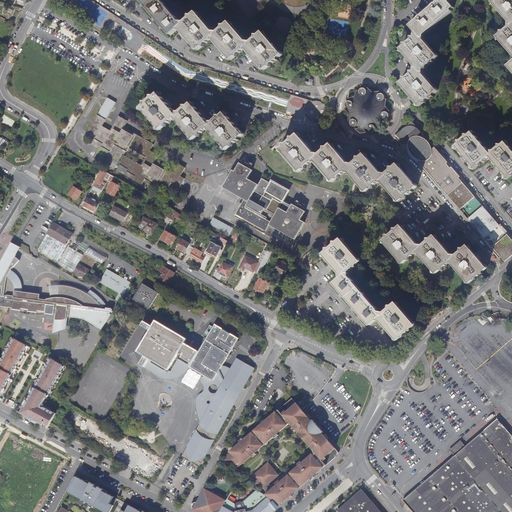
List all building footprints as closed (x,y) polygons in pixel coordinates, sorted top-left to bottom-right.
[(140,0),(142,2),(144,3),(145,4),(154,16),(155,17),(156,18),(162,24),(163,26),(164,27),(171,35),(180,28),(183,25),(161,0),(140,0)] [(423,39),(425,40),(425,35),(453,11),(452,10),(454,8),(450,3),(447,0),(442,0),(412,26),(417,32),(423,39)] [(511,24),(511,0),(496,0),(494,3),(511,24)] [(216,35),(197,13),(193,16),(191,16),(190,18),(185,23),(183,22),(183,25),(180,28),(187,36),(189,39),(191,42),(199,50),(202,47),(205,48),(205,45),(210,41),(212,41),(213,38),(220,46),(222,49),(225,52),(232,60),(235,57),(238,57),(238,55),(243,50),(246,51),(246,48),(253,56),(255,58),(265,70),(268,67),(271,67),(271,64),(276,60),(279,61),(279,58),(282,55),(263,33),(260,36),(257,36),(257,38),(252,42),(249,42),(249,45),(230,23),(227,26),(224,25),(224,28),(219,33),(216,32),(216,35)] [(511,24),(510,25),(510,27),(505,31),(502,31),(502,34),(499,37),(511,52),(511,64),(509,67),(511,69),(511,24)] [(423,39),(417,32),(415,38),(413,38),(412,40),(410,43),(408,44),(406,44),(406,46),(402,49),(416,66),(416,67),(415,72),(412,71),(412,74),(407,78),(405,78),(405,80),(401,83),(412,96),(420,106),(424,103),(427,103),(426,101),(432,96),(434,96),(434,94),(438,91),(424,75),(424,71),(424,69),(427,69),(427,66),(433,62),(435,62),(435,60),(438,57),(425,41),(425,40),(423,39)] [(355,127),(356,129),(363,128),(368,132),(369,130),(370,131),(371,131),(373,131),(374,131),(375,130),(376,129),(378,130),(380,123),(387,122),(386,119),(387,119),(388,119),(389,117),(389,116),(389,115),(389,114),(388,113),(390,111),(386,106),(387,100),(385,99),(385,97),(385,96),(384,95),(383,94),(382,94),(380,94),(379,92),(372,92),(368,88),(366,89),(364,88),(363,88),(362,88),(361,89),(360,91),(358,90),(355,97),(349,99),(350,101),(349,101),(348,101),(346,103),(345,104),(346,105),(346,106),(347,108),(345,109),(350,114),(348,121),(350,122),(350,123),(350,124),(351,125),(352,126),(352,127),(354,127),(355,127)] [(290,99),(291,93),(277,91),(276,97),(290,99)] [(141,108),(160,130),(164,127),(167,127),(167,124),(171,120),(174,121),(174,118),(194,140),(197,137),(200,137),(200,134),(205,130),(207,131),(208,128),(227,150),(230,147),(233,147),(233,144),(237,140),(240,141),(240,138),(244,135),(234,124),(225,113),(221,116),(219,116),(219,118),(214,123),(211,122),(211,126),(199,112),(192,103),(188,106),(186,106),(186,108),(181,113),(178,112),(178,114),(177,115),(167,103),(158,93),(155,97),(152,96),(152,99),(147,103),(145,102),(145,105),(141,108)] [(116,103),(108,98),(98,114),(107,119),(116,103)] [(106,120),(97,115),(88,132),(96,137),(95,139),(103,144),(102,147),(110,152),(114,145),(127,152),(129,148),(146,157),(141,165),(124,156),(119,165),(128,169),(127,171),(135,176),(133,181),(141,186),(145,179),(158,186),(160,183),(169,187),(171,183),(180,188),(185,179),(181,176),(185,168),(176,163),(172,172),(155,162),(158,156),(150,151),(154,145),(124,127),(128,121),(119,116),(111,131),(103,126),(106,120)] [(92,123),(86,119),(80,129),(86,133),(92,123)] [(257,119),(250,126),(253,129),(261,123),(257,119)] [(502,257),(505,261),(511,255),(511,238),(508,234),(509,233),(501,224),(500,225),(496,221),(483,206),(475,196),(463,182),(420,133),(421,133),(421,132),(421,131),(412,121),(397,134),(400,138),(400,142),(401,143),(405,148),(406,146),(448,195),(460,209),(468,219),(485,238),(493,247),(492,249),(500,258),(502,257)] [(455,132),(448,138),(449,139),(450,141),(451,142),(458,136),(455,132)] [(492,154),(473,132),(469,136),(467,135),(467,137),(462,142),(460,141),(459,144),(456,147),(463,155),(465,158),(468,161),(475,169),(479,166),(481,166),(481,163),(486,159),(488,160),(489,157),(496,165),(498,168),(502,172),(508,179),(511,175),(511,148),(506,142),(502,145),(500,145),(500,147),(495,151),(492,151),(492,154)] [(309,147),(298,135),(295,138),(292,137),(292,140),(287,144),(284,144),(284,147),(281,149),(301,172),(304,169),(306,169),(307,166),(311,162),(314,163),(314,159),(333,182),(337,179),(339,179),(340,176),(345,172),(347,172),(348,170),(350,166),(342,156),(331,144),(328,148),(326,147),(325,150),(320,154),(317,154),(317,157),(309,147)] [(0,142),(9,146),(11,141),(0,136),(0,142)] [(375,166),(365,154),(362,157),(359,157),(359,160),(353,164),(351,164),(350,166),(348,170),(367,192),(370,188),(372,189),(373,186),(378,182),(381,182),(381,179),(400,201),(403,198),(406,199),(406,196),(411,192),(413,192),(413,189),(417,187),(408,175),(406,174),(398,164),(394,167),(392,167),(392,170),(386,174),(384,174),(384,176),(375,166)] [(251,169),(240,163),(235,172),(233,170),(224,187),(245,200),(236,217),(271,237),(276,228),(296,239),(305,222),(301,220),(305,211),(293,204),(288,212),(280,208),(289,191),(272,181),(271,183),(262,179),(258,185),(254,182),(248,179),(253,170),(251,169)] [(108,173),(102,170),(94,186),(96,187),(97,186),(100,187),(101,185),(102,186),(108,173)] [(115,196),(120,187),(112,182),(107,192),(115,196)] [(96,187),(94,186),(92,189),(98,193),(96,200),(99,201),(100,195),(103,191),(96,187)] [(74,187),(69,195),(77,200),(82,192),(74,187)] [(83,205),(95,212),(99,204),(96,202),(87,198),(83,205)] [(128,214),(114,207),(110,215),(124,222),(128,214)] [(180,219),(182,215),(171,210),(167,219),(165,222),(168,224),(170,220),(173,222),(175,217),(180,219)] [(232,225),(215,216),(210,224),(227,233),(232,225)] [(158,224),(144,217),(139,228),(152,235),(158,224)] [(47,234),(48,234),(67,245),(74,234),(54,222),(47,234)] [(388,238),(384,241),(404,263),(407,260),(410,261),(410,258),(415,254),(417,254),(418,251),(437,273),(440,270),(443,271),(443,268),(449,263),(451,264),(451,261),(470,283),(474,280),(476,280),(476,277),(481,273),(484,274),(484,271),(487,268),(480,260),(479,259),(468,246),(465,249),(462,249),(462,251),(457,256),(454,255),(454,258),(447,250),(445,247),(442,244),(435,236),(432,239),(429,239),(429,241),(424,246),(421,245),(421,248),(414,240),(411,237),(409,234),(402,226),(398,229),(396,229),(396,231),(391,236),(388,235),(388,238)] [(241,230),(237,228),(230,242),(233,243),(241,230)] [(176,237),(166,231),(162,239),(170,244),(172,241),(174,242),(176,237)] [(67,245),(48,234),(39,250),(58,261),(67,245)] [(189,245),(190,244),(181,239),(178,244),(179,245),(176,250),(185,254),(185,253),(189,245)] [(361,261),(341,239),(338,242),(335,242),(335,244),(330,249),(328,248),(327,251),(324,254),(331,262),(334,266),(335,267),(343,276),(335,283),(342,291),(343,293),(345,294),(354,306),(355,307),(357,308),(361,314),(362,315),(364,316),(371,325),(379,318),(388,328),(389,329),(391,331),(398,340),(401,337),(404,337),(404,334),(409,330),(412,331),(412,328),(415,325),(396,303),(393,306),(390,306),(390,308),(385,313),(383,312),(382,315),(346,273),(349,274),(349,271),(354,267),(357,267),(357,264),(361,261)] [(221,247),(212,242),(207,251),(217,256),(217,255),(219,256),(222,250),(220,249),(221,247)] [(12,245),(11,245),(8,250),(17,255),(19,249),(12,245)] [(190,256),(202,263),(204,258),(202,257),(203,253),(195,248),(189,245),(185,253),(190,256)] [(74,272),(83,254),(76,250),(76,249),(69,246),(59,265),(74,272)] [(89,247),(86,253),(103,263),(107,256),(89,247)] [(273,250),(269,248),(268,252),(263,261),(261,264),(258,270),(262,272),(273,250)] [(40,299),(40,294),(21,292),(22,287),(20,282),(19,278),(15,273),(11,271),(13,268),(20,261),(19,259),(16,257),(16,258),(17,255),(8,251),(3,260),(4,260),(0,267),(0,266),(0,285),(3,287),(2,287),(1,292),(2,292),(2,294),(0,294),(0,308),(2,309),(3,307),(11,308),(11,310),(20,311),(19,313),(28,315),(29,311),(36,312),(36,315),(45,315),(45,314),(53,315),(54,314),(57,314),(55,320),(66,319),(66,315),(68,315),(68,317),(70,317),(70,318),(79,319),(79,318),(83,318),(86,320),(85,321),(93,326),(94,325),(102,329),(111,314),(110,314),(111,312),(112,312),(113,312),(113,311),(113,310),(113,309),(112,309),(112,308),(106,308),(106,309),(102,309),(102,308),(104,308),(88,294),(75,287),(63,285),(58,285),(58,294),(50,295),(50,298),(46,299),(46,300),(40,299)] [(267,263),(274,267),(280,254),(274,251),(272,255),(276,257),(275,260),(270,258),(267,263)] [(257,272),(258,270),(261,264),(246,256),(240,268),(244,270),(245,268),(253,272),(254,271),(257,272)] [(289,266),(279,261),(274,270),(285,276),(289,266)] [(232,267),(223,262),(218,272),(227,277),(232,267)] [(80,264),(75,272),(86,278),(90,270),(80,264)] [(163,273),(160,278),(169,284),(175,273),(163,266),(160,271),(163,273)] [(116,299),(123,303),(134,283),(127,280),(128,278),(126,276),(124,278),(108,269),(100,282),(120,293),(116,299)] [(270,283),(260,278),(255,288),(265,293),(270,283)] [(143,283),(134,300),(149,309),(159,293),(143,283)] [(58,294),(58,285),(49,285),(50,295),(58,294)] [(435,309),(429,301),(425,304),(431,312),(433,311),(433,310),(435,309)] [(66,319),(55,320),(53,333),(65,329),(66,319)] [(223,365),(239,338),(215,324),(199,351),(185,342),(187,339),(156,320),(153,325),(145,321),(142,325),(150,330),(137,351),(145,356),(140,364),(144,367),(149,359),(152,360),(166,369),(169,370),(180,351),(184,353),(182,357),(192,363),(190,367),(206,376),(209,378),(209,379),(209,380),(209,381),(209,382),(211,383),(212,383),(213,383),(213,382),(214,382),(215,381),(216,379),(217,379),(218,378),(219,378),(220,379),(221,379),(221,380),(223,381),(224,382),(211,406),(197,406),(198,412),(201,422),(182,457),(200,467),(243,389),(255,368),(248,364),(237,358),(230,368),(228,367),(225,365),(223,365)] [(0,394),(27,345),(12,338),(0,360),(0,394)] [(49,358),(20,413),(32,419),(33,418),(37,420),(36,422),(47,427),(55,413),(43,407),(42,407),(40,406),(45,398),(46,398),(48,394),(64,365),(49,358)] [(151,361),(152,360),(149,359),(144,367),(164,378),(165,379),(172,379),(175,378),(180,377),(184,374),(188,370),(190,367),(192,363),(190,362),(188,364),(179,358),(171,371),(169,370),(166,369),(166,370),(164,370),(152,362),(151,361)] [(197,400),(197,406),(211,406),(224,382),(223,381),(221,380),(221,379),(220,379),(219,378),(218,378),(217,379),(216,379),(215,381),(214,382),(213,382),(213,383),(212,383),(211,383),(209,382),(209,381),(209,380),(209,379),(209,378),(206,376),(205,376),(204,377),(203,378),(202,379),(202,380),(202,381),(202,382),(203,384),(204,384),(205,386),(205,388),(205,389),(205,390),(204,392),(203,393),(202,394),(200,395),(198,397),(197,400)] [(280,505),(336,456),(337,454),(339,452),(303,410),(292,398),(279,410),(280,412),(276,416),(274,414),(255,430),(257,432),(252,436),(251,434),(231,451),(226,464),(234,464),(236,466),(241,462),(242,464),(262,447),(260,445),(265,441),(266,443),(287,425),(291,424),(314,451),(313,454),(272,489),(268,484),(278,476),(268,463),(253,476),(267,494),(265,495),(280,505)] [(511,511),(511,435),(498,419),(466,446),(461,440),(450,450),(455,456),(404,500),(414,511),(511,511)] [(95,507),(103,511),(104,511),(109,511),(115,501),(116,499),(75,477),(68,490),(67,492),(70,493),(89,504),(90,504),(95,507)] [(196,511),(271,511),(280,505),(265,495),(255,489),(242,502),(235,503),(226,498),(226,499),(224,498),(223,499),(216,495),(217,494),(215,493),(214,494),(204,489),(197,502),(191,504),(192,509),(192,510),(196,511)] [(380,511),(362,491),(340,510),(340,511),(380,511)]
